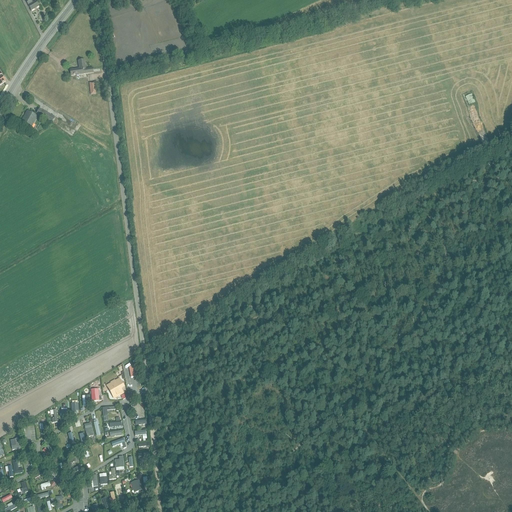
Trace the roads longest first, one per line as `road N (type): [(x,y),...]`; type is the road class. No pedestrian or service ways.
road 1 (unknown): [(238,511),(348,404),(410,329),(438,288),(460,230),(479,211),(500,149)]
road 2 (unclassified): [(152,421),(97,0)]
road 3 (track): [(424,0),(107,81)]
road 4 (track): [(413,488),(258,285)]
road 5 (track): [(431,511),(413,488),(446,480),(473,438),(511,430)]
